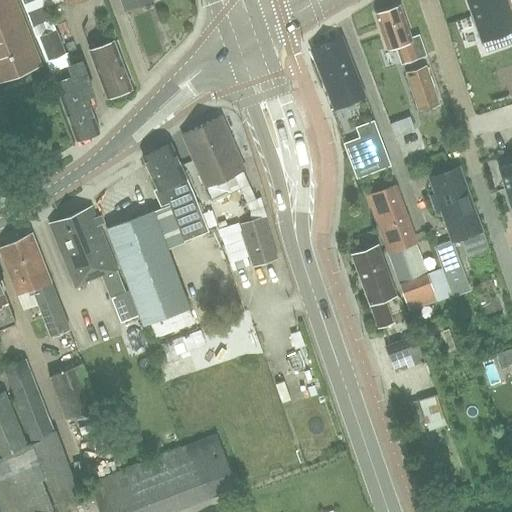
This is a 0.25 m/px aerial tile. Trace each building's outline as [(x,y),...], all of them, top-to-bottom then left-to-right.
[(0,0),(0,81),(40,65),(14,0),(0,0)] [(22,0),(28,15),(36,38),(38,37),(47,61),(66,53),(57,29),(56,29),(47,7),(42,9),(38,0),(22,0)] [(120,0),(124,9),(148,0),(120,0)] [(511,18),(505,0),(467,0),(482,40),(483,40),(484,43),(481,44),(482,48),(486,47),(484,40),(511,29),(511,18)] [(399,6),(375,14),(387,48),(397,45),(402,62),(416,57),(424,54),(418,36),(414,38),(410,39),(399,6)] [(332,108),(364,96),(341,38),(312,49),(334,105),(332,106),(332,108)] [(107,97),(131,88),(113,41),(89,50),(107,97)] [(76,140),(99,131),(85,95),(93,92),(81,61),(55,71),(59,81),(55,82),(76,140)] [(426,65),(405,72),(418,111),(439,104),(426,65)] [(410,96),(399,99),(405,120),(416,117),(410,96)] [(206,186),(245,169),(221,116),(182,133),(206,186)] [(359,138),(343,143),(356,177),(382,168),(376,150),(382,148),(372,121),(355,127),(359,138)] [(172,143),(149,153),(143,155),(144,156),(147,163),(157,188),(153,190),(161,208),(169,204),(184,241),(186,240),(199,235),(209,230),(197,202),(172,143)] [(511,162),(497,167),(504,190),(511,187),(511,162)] [(76,183),(84,196),(117,176),(110,163),(76,183)] [(480,228),(479,228),(457,168),(431,178),(437,194),(431,196),(436,209),(442,207),(453,238),(461,235),(468,253),(487,247),(480,228)] [(226,204),(258,188),(249,170),(217,187),(226,204)] [(394,185),(367,195),(388,252),(399,283),(404,298),(408,308),(409,308),(410,310),(416,308),(436,301),(451,296),(443,277),(431,281),(428,273),(423,275),(411,244),(415,242),(394,185)] [(54,213),(80,199),(74,188),(48,203),(54,213)] [(99,225),(106,222),(103,214),(96,217),(92,207),(50,224),(76,288),(85,285),(84,284),(117,270),(99,225)] [(131,289),(140,314),(143,323),(147,322),(189,306),(168,248),(154,211),(108,227),(131,289)] [(277,259),(263,216),(239,224),(254,267),(277,259)] [(51,336),(69,329),(33,234),(0,248),(18,295),(29,290),(31,294),(34,293),(51,336)] [(450,241),(435,246),(442,267),(440,268),(443,277),(451,296),(452,296),(452,295),(469,288),(461,265),(459,266),(450,241)] [(384,298),(395,294),(378,246),(352,255),(378,328),(393,322),(384,298)] [(0,329),(16,323),(0,280),(0,329)] [(126,291),(110,298),(120,322),(124,320),(136,316),(131,303),(126,291)] [(444,354),(456,350),(448,330),(437,334),(444,354)] [(211,334),(193,340),(199,357),(216,350),(211,334)] [(395,373),(425,362),(414,334),(385,345),(395,373)] [(511,350),(500,354),(503,365),(511,362),(511,350)] [(99,407),(82,363),(50,376),(66,419),(99,407)] [(192,366),(166,376),(170,387),(196,378),(192,366)] [(0,402),(0,453),(0,455),(33,447),(20,390),(0,394),(0,401),(0,402)] [(414,423),(425,419),(419,400),(408,403),(414,423)] [(89,482),(97,505),(99,511),(116,511),(230,469),(216,433),(89,482)] [(441,488),(452,485),(449,474),(438,477),(441,488)] [(227,477),(125,511),(188,511),(233,496),(227,477)] [(0,511),(8,511),(0,492),(0,511)]
